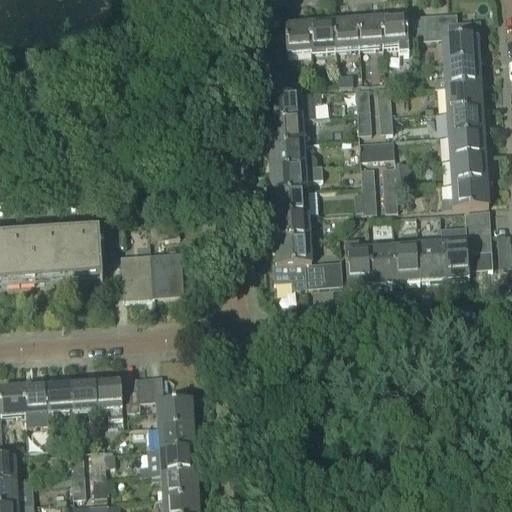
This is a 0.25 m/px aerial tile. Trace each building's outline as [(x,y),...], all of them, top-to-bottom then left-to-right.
[(396,19),(380,20),(381,26),(382,54),(397,53),(398,61),(408,61),(406,24),(396,25),(396,19)] [(448,21),(435,22),(436,46),(441,46),(443,71),(478,69),(482,69),(481,59),(478,59),(477,44),(480,44),(479,29),(457,30),(456,21),(448,21)] [(435,22),(422,23),(424,47),(436,46),(435,22)] [(422,23),(411,24),(412,48),(424,47),(422,23)] [(381,26),(356,27),(358,56),(382,54),(381,26)] [(356,27),(333,29),(334,57),(358,56),(356,27)] [(333,29),(309,30),(311,59),(334,57),(333,29)] [(284,40),(260,41),(262,62),(262,74),(287,73),(286,61),(311,59),(309,30),(284,32),(284,40)] [(437,86),(433,91),(434,95),(444,95),(480,92),(483,92),(483,84),(479,84),(478,69),(443,71),(443,86),(437,86)] [(287,73),(262,74),(263,86),(287,85),(287,73)] [(287,85),(263,86),(264,98),(288,97),(287,85)] [(480,92),(444,95),(446,119),(481,117),(480,92)] [(389,95),(376,96),(377,107),(390,106),(389,95)] [(368,97),(355,97),(356,109),(368,108),(368,97)] [(320,100),(264,104),(266,129),(301,126),(313,125),(312,111),(321,110),(320,100)] [(390,106),(377,107),(378,118),(390,117),(390,106)] [(368,108),(356,109),(356,120),(369,119),(368,108)] [(390,117),(378,118),(378,130),(391,129),(390,117)] [(481,117),(446,119),(447,143),(483,141),(481,117)] [(369,119),(356,120),(357,131),(370,130),(369,119)] [(301,126),(266,129),(267,153),(303,150),(301,126)] [(391,129),(378,130),(379,140),(392,139),(391,129)] [(370,130),(357,131),(358,142),(371,141),(370,130)] [(483,141),(447,143),(449,167),(484,164),(483,141)] [(392,148),(384,149),(385,166),(394,165),(392,148)] [(375,149),(367,150),(368,167),(377,167),(375,149)] [(384,149),(375,149),(377,167),(385,166),(384,149)] [(303,150),(267,153),(269,177),(305,174),(316,173),(315,165),(307,158),(304,158),(303,150)] [(367,150),(358,150),(360,168),(368,167),(367,150)] [(484,164),(449,167),(450,191),(486,188),(484,164)] [(408,169),(394,170),(394,174),(395,186),(396,195),(410,194),(408,169)] [(305,174),(269,177),(271,200),(306,198),(305,174)] [(394,174),(381,175),(382,187),(395,186),(394,174)] [(373,176),(360,176),(361,188),(374,187),(373,176)] [(395,186),(382,187),(383,198),(396,197),(396,195),(395,186)] [(374,187),(361,188),(362,199),(375,198),(374,187)] [(451,204),(440,204),(441,216),(487,213),(486,188),(450,191),(451,204)] [(396,197),(383,198),(384,209),(396,208),(396,197)] [(306,198),(271,200),(272,224),(308,222),(306,198)] [(375,198),(362,199),(362,210),(375,209),(375,198)] [(396,208),(384,209),(384,220),(397,219),(396,208)] [(375,209),(362,210),(363,221),(376,220),(375,209)] [(488,218),(464,220),(465,232),(489,231),(488,218)] [(308,222),(272,224),(274,248),(309,246),(308,222)] [(122,230),(108,231),(109,252),(123,252),(122,230)] [(178,230),(156,232),(157,245),(179,244),(178,230)] [(489,231),(465,232),(466,244),(489,243),(489,231)] [(465,235),(440,236),(441,251),(443,286),(468,285),(468,279),(492,277),(490,255),(489,243),(466,244),(465,232),(465,235)] [(98,240),(0,246),(0,293),(102,287),(98,240)] [(274,248),(270,248),(271,258),(274,258),(275,272),(272,272),(273,290),(291,288),(291,296),(305,295),(317,295),(316,271),(311,271),(309,246),(274,248)] [(441,251),(417,252),(419,288),(443,286),(441,251)] [(417,252),(393,254),(395,289),(419,288),(417,252)] [(393,254),(369,255),(371,291),(395,289),(393,254)] [(369,255),(344,257),(347,292),(371,291),(369,255)] [(180,260),(150,262),(153,304),(183,302),(180,260)] [(150,262),(120,263),(123,306),(153,304),(150,262)] [(340,269),(328,270),(329,294),(341,293),(340,269)] [(328,270),(316,271),(317,295),(329,294),(328,270)] [(62,385),(47,386),(47,392),(49,420),(73,419),(71,390),(62,391),(62,385)] [(149,385),(138,386),(139,409),(151,408),(149,385)] [(138,386),(126,387),(127,410),(139,409),(138,386)] [(120,387),(95,389),(97,417),(107,416),(108,425),(123,424),(120,387)] [(95,389),(71,390),(73,419),(97,417),(95,389)] [(49,420),(47,392),(23,393),(25,422),(49,420)] [(0,423),(25,422),(23,393),(0,394),(0,423)] [(163,408),(155,408),(157,433),(192,431),(191,406),(163,408)] [(139,409),(127,410),(128,419),(140,418),(139,409)] [(192,431),(157,433),(159,457),(194,455),(192,431)] [(194,455),(159,457),(160,481),(195,479),(194,455)] [(103,459),(91,459),(91,471),(104,470),(103,459)] [(83,460),(70,461),(70,472),(83,471),(83,460)] [(14,464),(0,465),(0,490),(16,489),(14,464)] [(104,470),(91,471),(92,482),(105,481),(104,470)] [(83,471),(70,472),(71,483),(84,482),(83,471)] [(160,481),(150,482),(151,493),(161,493),(162,505),(197,503),(195,479),(160,481)] [(105,481),(92,482),(92,493),(105,492),(105,481)] [(84,482),(71,483),(72,495),(85,494),(84,482)] [(17,511),(16,489),(0,490),(0,511),(17,511)] [(105,492),(92,493),(93,504),(106,503),(105,492)] [(85,494),(72,495),(72,505),(85,505),(85,494)] [(197,511),(197,503),(162,505),(162,511),(197,511)]
